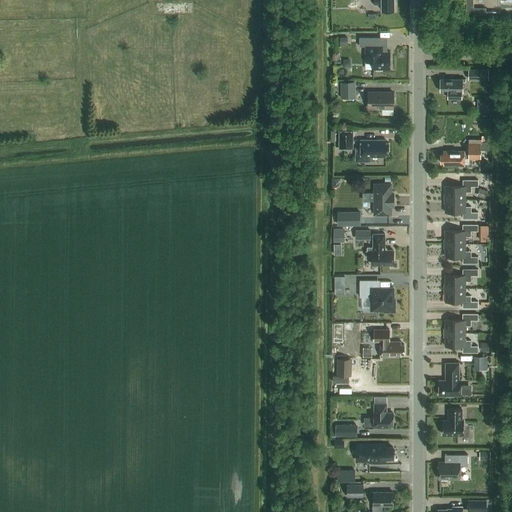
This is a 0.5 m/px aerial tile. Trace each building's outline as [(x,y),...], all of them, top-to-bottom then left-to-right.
[(394,0),(374,0),(375,5),(382,5),(382,11),(394,11),(394,0)] [(466,0),(466,15),(485,15),(485,16),(496,16),(496,11),(486,11),(486,7),(474,7),(473,0),(466,0)] [(189,13),(188,2),(155,2),(156,14),(189,13)] [(359,38),(359,47),(365,47),(365,69),(372,69),(376,69),(376,71),(382,71),(382,69),(390,69),(390,52),(382,52),(382,46),(376,46),(376,38),(359,38)] [(489,80),(489,69),(469,69),(469,80),(489,80)] [(466,82),(466,79),(441,79),(441,91),(448,92),(448,98),(462,98),(462,93),(464,93),(464,82),(466,82)] [(355,98),(355,82),(340,82),(340,98),(355,98)] [(368,93),(368,109),(393,109),(393,93),(368,93)] [(339,131),(339,149),(353,149),(353,130),(339,131)] [(360,140),(360,157),(385,157),(385,154),(388,154),(388,143),(385,143),(385,140),(360,140)] [(480,159),(481,143),(468,143),(468,150),(466,150),(444,150),(444,154),(442,154),(442,163),(444,163),(444,166),(466,166),(466,162),(466,159),(480,159)] [(446,186),(445,200),(466,200),(466,193),(472,193),(472,187),(479,187),(479,181),(463,180),(463,187),(446,186)] [(374,185),(374,215),(390,215),(390,207),(393,207),(393,197),(390,197),(390,185),(374,185)] [(488,191),(480,188),(477,196),(485,198),(488,191)] [(373,201),(373,193),(363,193),(363,201),(373,201)] [(445,200),(445,213),(463,213),(463,219),(478,219),(478,213),(471,213),(471,207),(466,207),(466,200),(445,200)] [(338,211),(338,225),(360,225),(360,211),(338,211)] [(445,231),(445,244),(466,244),(466,237),(471,237),(471,232),(478,232),(478,225),(463,225),(463,231),(445,231)] [(333,229),(333,242),(345,242),(344,229),(333,229)] [(356,230),(356,240),(366,240),(366,230),(356,230)] [(385,250),(384,234),(372,234),(373,247),(367,247),(367,250),(365,250),(366,256),(371,256),(371,265),(393,265),(393,250),(385,250)] [(341,242),(333,242),(334,253),(342,252),(341,242)] [(445,244),(445,257),(462,258),(462,264),(478,264),(478,257),(471,257),(471,252),(465,252),(466,244),(445,244)] [(445,276),(445,289),(465,289),(465,282),(471,282),(471,276),(478,276),(478,270),(462,270),(462,276),(445,276)] [(334,293),(346,293),(346,275),(334,275),(334,293)] [(376,281),(360,281),(360,297),(371,297),(371,310),(384,310),(384,312),(394,312),(394,299),(393,299),(393,288),(376,288),(376,281)] [(445,289),(444,302),(462,302),(462,308),(477,309),(477,302),(470,302),(471,296),(465,296),(465,289),(445,289)] [(444,334),(465,334),(465,326),(470,327),(470,321),(477,321),(477,315),(462,314),(462,321),(444,320),(444,334)] [(403,354),(403,344),(401,344),(401,341),(389,341),(389,329),(375,329),(375,341),(380,341),(380,356),(400,356),(400,354),(403,354)] [(477,353),(477,347),(470,347),(470,341),(465,341),(465,334),(444,334),(444,347),(462,347),(462,353),(477,353)] [(486,370),(487,357),(474,357),(473,369),(486,370)] [(351,376),(351,359),(337,358),(336,375),(351,376)] [(438,395),(460,395),(460,380),(458,380),(458,363),(445,363),(445,380),(438,380),(438,395)] [(462,384),(462,393),(471,393),(471,384),(462,384)] [(373,413),(373,426),(393,426),(393,413),(386,413),(386,404),(374,404),(374,413),(373,413)] [(442,434),(463,434),(463,420),(461,420),(461,408),(448,408),(448,420),(442,420),(442,434)] [(357,436),(357,424),(336,424),(335,436),(357,436)] [(357,444),(357,460),(385,460),(385,457),(393,457),(393,447),(385,447),(385,444),(357,444)] [(480,460),(490,459),(490,451),(480,452),(480,460)] [(467,465),(467,454),(454,454),(454,462),(438,462),(438,478),(440,478),(459,478),(459,465),(467,465)] [(355,481),(355,469),(338,469),(338,481),(355,481)] [(363,496),(363,483),(346,484),(346,496),(363,496)] [(373,492),(373,505),(382,505),(392,505),(392,492),(373,492)] [(468,511),(486,511),(486,499),(468,500),(468,511)]
